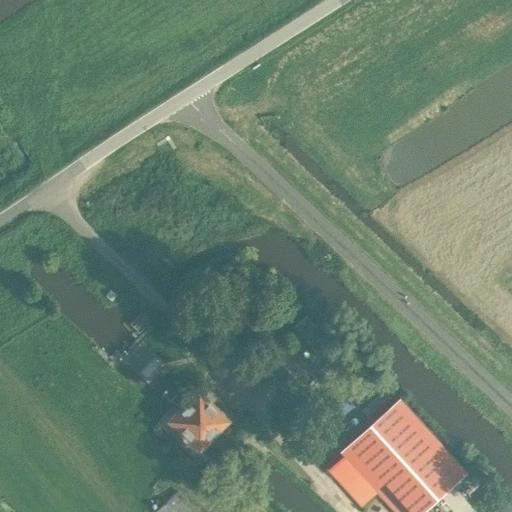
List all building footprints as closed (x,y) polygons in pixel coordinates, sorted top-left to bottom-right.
[(235,302),(258,327),(275,311),(252,286),(235,302)] [(187,308),(183,303),(178,307),(182,312),(187,308)] [(320,356),(331,346),(305,315),(294,324),(320,356)] [(284,381),(305,366),(294,349),(272,365),(284,381)] [(198,393),(171,420),(185,433),(184,438),(191,445),(196,445),(199,447),(226,420),(198,393)] [(421,511),(466,472),(399,397),(340,450),(395,511),(421,511)] [(495,490),(478,506),(482,511),(507,511),(511,507),(495,490)] [(154,511),(196,511),(177,491),(155,511),(154,511)]
